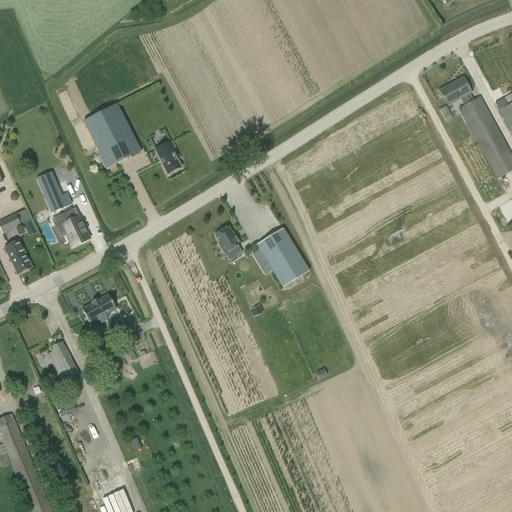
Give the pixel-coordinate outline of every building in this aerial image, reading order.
[(473,101),(469,94),(471,93),(463,78),(439,90),(448,106),(461,99),(464,106),(473,101)] [(511,155),(480,97),(473,101),(464,106),(458,109),(496,180),(511,170),(511,155)] [(511,103),(507,106),(503,100),(495,105),(511,136),(511,103)] [(116,106),(84,122),(107,168),(139,151),(116,106)] [(449,114),(443,117),(446,123),(452,120),(449,114)] [(155,151),(167,175),(181,168),(177,160),(180,159),(171,142),(155,151)] [(61,197),(52,174),(37,180),(38,182),(34,184),(47,216),(51,214),(53,214),(56,221),(66,216),(65,215),(73,210),(71,206),(72,205),(67,195),(61,197)] [(90,240),(75,210),(73,210),(65,215),(66,216),(56,221),(54,222),(60,237),(66,234),(72,248),(90,240)] [(21,226),(29,222),(23,211),(16,215),(0,222),(0,228),(3,235),(21,227),(21,226)] [(235,240),(228,228),(215,236),(219,244),(218,244),(224,255),(240,245),(237,239),(235,240)] [(282,230),(257,246),(283,288),(308,272),(282,230)] [(19,241),(5,248),(18,275),(32,268),(19,241)] [(271,271),(259,251),(252,255),(265,275),(271,271)] [(82,310),(89,324),(90,324),(92,328),(108,320),(105,316),(116,310),(108,296),(98,301),(97,300),(91,303),(92,304),(82,310)] [(253,309),(256,316),(262,313),(259,306),(253,309)] [(80,388),(78,384),(82,382),(78,376),(79,375),(62,342),(51,349),(53,352),(47,355),(66,391),(70,388),(72,392),(80,388)] [(135,360),(130,348),(123,351),(128,363),(135,360)] [(94,358),(89,350),(85,352),(90,360),(94,358)] [(61,417),(76,411),(74,406),(59,412),(61,417)] [(0,438),(2,445),(0,445),(0,464),(2,468),(10,464),(30,511),(52,511),(15,421),(14,421),(12,415),(0,419),(0,438)]
